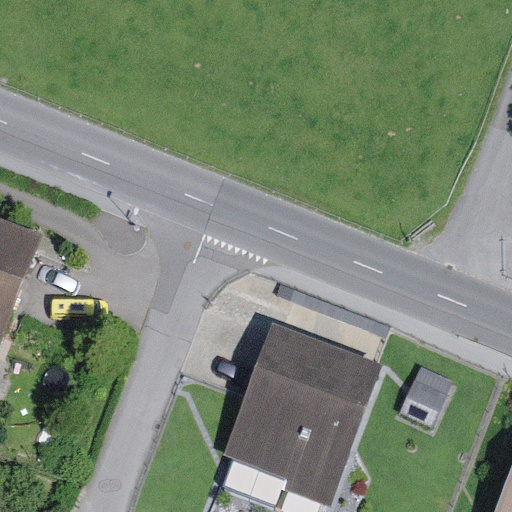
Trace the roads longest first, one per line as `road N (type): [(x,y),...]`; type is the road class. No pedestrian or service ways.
road 1 (residential): [(222,210),(116,511)]
road 2 (tertiary): [(222,210),(511,324)]
road 3 (tertiary): [(0,123),(222,210)]
